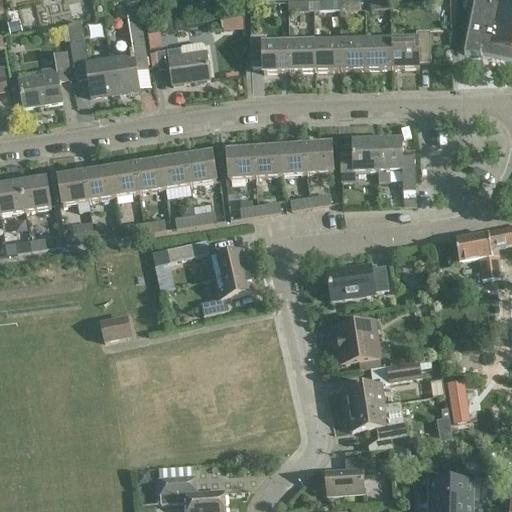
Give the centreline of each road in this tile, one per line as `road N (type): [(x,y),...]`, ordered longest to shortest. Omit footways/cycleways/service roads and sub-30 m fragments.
road 1 (residential): [(264,511),(315,446),(281,278),(288,256),(307,246),(453,226),(504,193),(511,171)]
road 2 (residential): [(0,150),(245,110),(511,105)]
